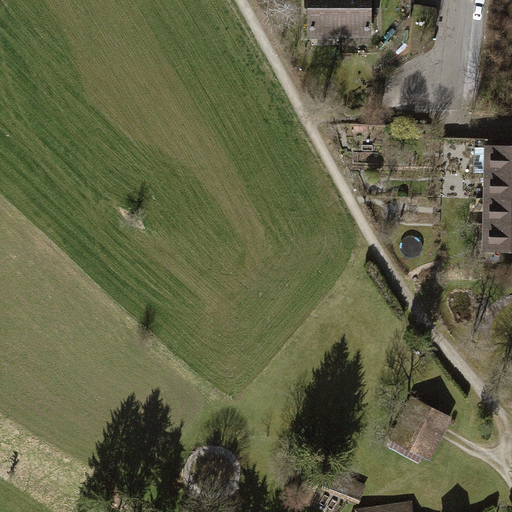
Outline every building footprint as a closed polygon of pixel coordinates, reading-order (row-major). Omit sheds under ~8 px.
[(335,43),(334,0),(303,0),(304,43),(335,43)] [(367,43),(365,0),(334,0),(335,43),(367,43)] [(375,0),(375,33),(407,34),(408,0),(375,0)] [(511,151),(494,151),(493,184),(511,184),(511,151)] [(511,184),(493,184),(492,217),(511,217),(511,184)] [(511,217),(492,217),(491,250),(511,249),(511,217)] [(511,249),(491,250),(491,283),(511,282),(511,249)]
